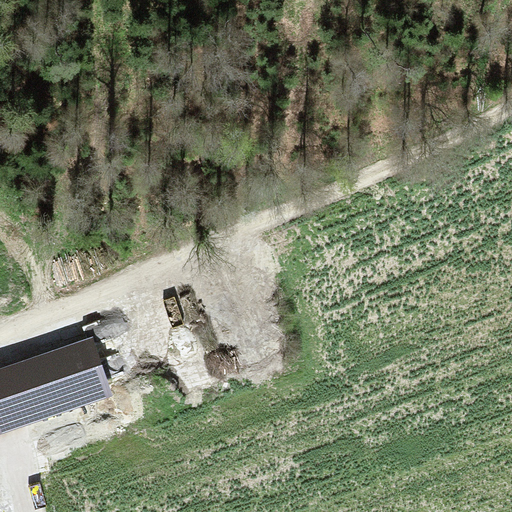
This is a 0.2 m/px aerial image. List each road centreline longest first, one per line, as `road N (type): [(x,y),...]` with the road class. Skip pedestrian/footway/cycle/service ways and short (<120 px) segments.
road 1 (track): [(226,239),(511,104)]
road 2 (residential): [(0,334),(226,239)]
road 3 (track): [(479,123),(484,76),(510,0)]
